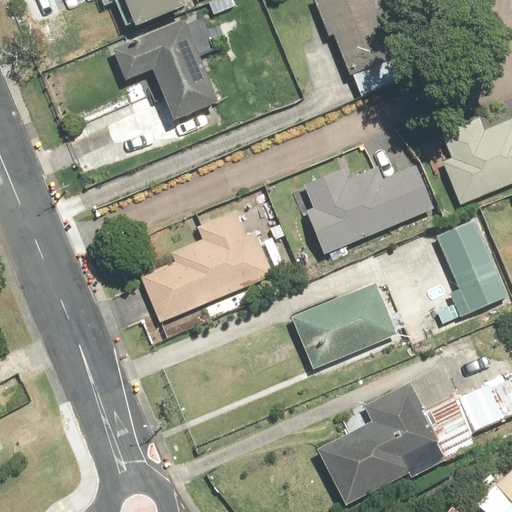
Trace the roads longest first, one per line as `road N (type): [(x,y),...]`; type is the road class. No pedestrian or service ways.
road 1 (residential): [(43,255),(495,67),(511,22)]
road 2 (residential): [(134,472),(43,255)]
